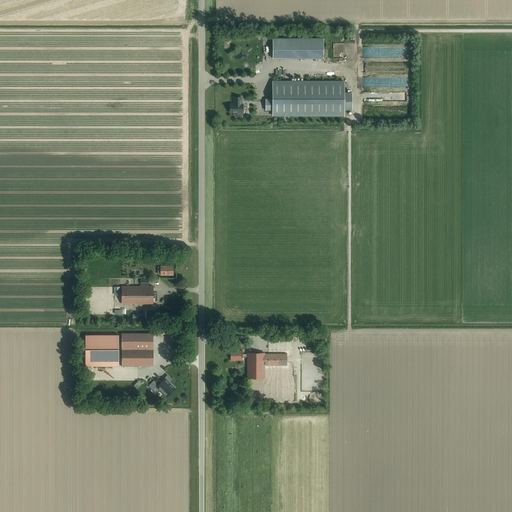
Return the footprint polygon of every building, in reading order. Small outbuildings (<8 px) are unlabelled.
[(272,38),(272,58),(323,58),(323,38),(272,38)] [(335,42),(335,54),(341,53),(341,51),(345,51),(345,41),(335,42)] [(365,71),(409,70),(409,62),(386,62),(386,54),(387,54),(387,50),(361,50),(361,61),(365,61),(365,71)] [(266,99),(266,110),(273,110),(273,115),(344,115),(344,110),(351,110),(351,92),(344,92),(344,81),(273,81),(273,99),(266,99)] [(234,97),(234,102),(234,104),(230,104),(230,112),(243,112),(243,104),(241,104),(241,97),(234,97)] [(161,275),(173,275),(173,266),(161,266),(161,275)] [(122,304),(153,304),(153,286),(122,286),(122,304)] [(153,333),(122,333),(122,349),(153,349),(153,333)] [(85,366),(119,366),(119,336),(85,336),(85,366)] [(153,349),(122,349),(122,366),(153,366),(153,349)] [(247,357),(247,354),(242,354),(242,351),(231,351),(231,360),(242,360),(242,357),(247,357)] [(247,353),(247,354),(247,357),(247,378),(264,378),(264,365),(287,365),(287,354),(264,354),(264,353),(247,353)] [(148,386),(152,390),(154,387),(159,391),(160,390),(166,397),(171,392),(170,391),(173,387),(165,379),(161,384),(160,383),(158,386),(157,385),(158,384),(154,380),(148,386)]
